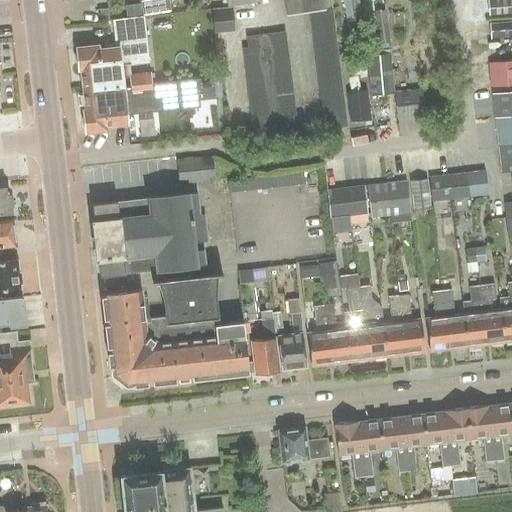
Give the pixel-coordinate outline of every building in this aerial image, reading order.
[(171,11),(169,0),(145,0),(141,1),(143,15),(171,11)] [(284,0),(287,15),(310,12),(325,9),(323,0),(284,0)] [(361,19),(358,0),(344,0),(347,21),(361,19)] [(511,13),(511,0),(487,0),(489,15),(511,13)] [(388,23),(386,3),(374,4),(376,25),(388,23)] [(126,6),(128,18),(141,16),(140,4),(126,6)] [(215,32),(235,30),(233,8),(213,9),(215,32)] [(332,8),(325,9),(310,12),(312,23),(334,21),(332,8)] [(110,20),(108,9),(100,10),(102,22),(110,20)] [(113,20),(116,48),(98,50),(98,46),(77,48),(78,52),(75,55),(76,63),(79,65),(80,69),(81,69),(83,90),(124,86),(122,65),(149,62),(144,16),(141,16),(128,18),(113,20)] [(335,32),(334,21),(312,23),(313,35),(335,32)] [(511,36),(511,21),(490,23),(491,38),(511,36)] [(285,32),(263,35),(265,46),(286,43),(285,32)] [(337,44),(335,32),(313,35),(315,47),(337,44)] [(265,46),(263,35),(247,37),(248,48),(265,46)] [(288,54),(286,43),(265,46),(266,57),(288,54)] [(338,56),(337,44),(315,47),(316,59),(338,56)] [(265,46),(248,48),(243,49),(245,60),(266,57),(265,46)] [(394,93),(390,53),(368,55),(372,95),(394,93)] [(289,65),(288,54),(266,57),(267,68),(289,65)] [(340,67),(338,56),(316,59),(318,70),(340,67)] [(267,68),(266,57),(245,60),(246,71),(267,68)] [(511,84),(511,61),(492,62),(494,86),(511,84)] [(291,76),(289,65),(267,68),(269,79),(291,76)] [(341,79),(340,67),(318,70),(319,82),(341,79)] [(269,79),(267,68),(246,71),(247,82),(269,79)] [(152,83),(151,73),(130,75),(131,85),(152,83)] [(84,110),(85,115),(82,118),(83,125),(86,128),(86,132),(107,130),(106,126),(128,123),(127,113),(198,105),(198,97),(222,95),(220,75),(152,83),(131,85),(124,86),(83,90),(85,110),(84,110)] [(292,88),(291,76),(269,79),(270,90),(292,88)] [(270,90),(269,79),(247,82),(249,93),(270,90)] [(343,91),(341,79),(319,82),(321,94),(343,91)] [(294,99),(292,88),(270,90),(272,101),(294,99)] [(424,115),(422,89),(395,91),(398,117),(424,115)] [(272,101),(270,90),(249,93),(250,104),(272,101)] [(371,119),(368,90),(347,92),(350,121),(371,119)] [(511,90),(492,93),(495,117),(511,115),(511,90)] [(344,103),(343,91),(321,94),(322,105),(344,103)] [(295,110),(294,99),(272,101),(273,113),(295,110)] [(273,113),(272,101),(250,104),(252,115),(273,113)] [(346,114),(344,103),(322,105),(324,117),(346,114)] [(296,121),(295,110),(273,113),(275,124),(296,121)] [(275,124),(273,113),(252,115),(253,126),(275,124)] [(347,126),(346,114),(324,117),(325,129),(347,126)] [(511,115),(495,117),(498,145),(511,143),(511,115)] [(298,132),(296,121),(275,124),(276,135),(298,132)] [(276,135),(275,124),(253,126),(255,138),(276,135)] [(511,171),(511,143),(498,145),(501,173),(511,171)] [(215,181),(213,156),(177,159),(179,184),(215,181)] [(489,195),(486,170),(464,173),(468,198),(489,195)] [(468,198),(464,173),(446,175),(449,200),(468,198)] [(449,200),(446,175),(429,176),(432,202),(449,200)] [(264,178),(227,182),(228,194),(265,190),(264,178)] [(431,208),(428,178),(410,180),(414,210),(431,208)] [(411,214),(407,181),(384,183),(388,216),(411,214)] [(388,216),(384,183),(368,185),(371,218),(388,216)] [(368,214),(364,186),(347,188),(351,224),(368,222),(367,214),(368,214)] [(5,188),(0,188),(0,213),(11,212),(11,209),(13,206),(12,200),(10,198),(9,195),(6,195),(5,188)] [(351,224),(347,188),(326,191),(332,234),(352,231),(351,224)] [(203,241),(208,241),(205,215),(200,216),(197,193),(188,194),(188,193),(149,198),(93,204),(94,221),(93,221),(97,259),(99,259),(101,276),(157,270),(196,265),(205,264),(203,241)] [(0,247),(16,246),(15,242),(17,239),(16,233),(14,231),(12,220),(0,221),(0,247)] [(445,252),(444,237),(436,238),(437,252),(445,252)] [(484,247),(474,248),(476,262),(485,261),(484,247)] [(466,249),(468,263),(476,262),(474,248),(466,249)] [(0,290),(21,288),(20,284),(22,284),(21,273),(19,273),(17,260),(0,261),(0,290)] [(319,264),(322,284),(334,283),(332,263),(319,264)] [(317,266),(299,268),(301,281),(318,279),(317,266)] [(214,267),(173,272),(174,278),(214,274),(214,267)] [(251,269),(237,270),(239,284),(252,282),(251,269)] [(132,387),(249,374),(243,322),(215,325),(214,317),(218,316),(215,294),(217,274),(157,280),(163,300),(165,317),(144,319),(141,289),(101,294),(110,369),(111,375),(126,387),(132,386),(132,387)] [(399,291),(408,290),(407,281),(398,282),(399,291)] [(511,282),(507,283),(510,308),(501,309),(505,343),(511,342),(511,282)] [(505,343),(501,309),(492,310),(490,299),(496,298),(494,284),(479,286),(486,343),(492,343),(494,344),(505,343)] [(486,343),(479,286),(469,287),(471,301),(463,302),(464,313),(464,314),(468,348),(480,346),(481,344),(486,343)] [(468,348),(464,314),(454,315),(451,290),(441,291),(449,348),(454,347),(456,349),(468,348)] [(449,348),(441,291),(432,292),(435,317),(425,318),(429,350),(431,350),(432,352),(442,351),(443,349),(449,348)] [(408,295),(398,296),(405,353),(411,353),(413,354),(423,353),(423,351),(424,351),(420,319),(411,320),(408,295)] [(405,353),(398,296),(389,297),(392,322),(383,323),(387,358),(399,356),(400,354),(405,353)] [(20,297),(0,299),(0,332),(1,332),(0,325),(23,323),(22,310),(24,309),(24,302),(21,302),(20,297)] [(375,359),(387,358),(383,323),(380,299),(361,301),(368,358),(373,357),(375,359)] [(342,303),(350,363),(361,361),(363,359),(368,358),(361,301),(342,303)] [(349,362),(345,328),(336,329),(333,304),(323,306),(330,363),(336,362),(338,364),(349,362)] [(330,363),(323,306),(313,307),(317,332),(307,333),(311,365),(313,365),(313,367),(324,366),(325,363),(330,363)] [(261,312),(262,321),(272,320),(271,311),(261,312)] [(282,327),(280,311),(272,312),(274,328),(282,327)] [(297,367),(306,366),(302,333),(303,333),(300,313),(291,314),(293,329),(295,329),(296,334),(278,336),(283,369),(285,369),(288,370),(295,369),(297,367)] [(255,374),(279,371),(272,320),(262,321),(264,335),(268,335),(268,339),(251,342),(255,374)] [(0,404),(28,401),(25,380),(31,380),(27,342),(17,343),(16,332),(0,333),(0,404)] [(511,434),(511,420),(510,403),(489,406),(488,405),(495,460),(504,459),(501,436),(511,434)] [(495,460),(488,405),(466,408),(470,440),(483,438),(486,462),(495,460)] [(470,440),(466,408),(444,411),(451,466),(460,465),(457,441),(470,440)] [(451,466),(444,411),(422,414),(426,445),(439,443),(442,467),(451,466)] [(426,445),(422,414),(400,417),(407,471),(416,470),(413,446),(426,445)] [(407,471),(400,417),(378,419),(382,450),(396,449),(399,472),(407,471)] [(382,450),(378,419),(357,422),(357,421),(356,421),(363,476),(372,475),(369,452),(382,450)] [(363,476),(356,421),(335,424),(338,456),(352,454),(352,458),(355,477),(363,476)] [(282,463),(330,457),(328,438),(306,441),(305,428),(278,431),(282,463)] [(451,466),(442,467),(444,484),(453,483),(451,466)] [(193,510),(189,469),(122,476),(125,511),(222,511),(222,507),(193,510)] [(375,491),(373,480),(365,481),(367,492),(375,491)] [(340,511),(340,510),(338,493),(324,494),(326,511),(340,511)] [(25,508),(25,511),(19,511),(1,511),(0,510),(0,511),(47,511),(47,506),(45,506),(44,502),(33,504),(34,507),(25,508)]
